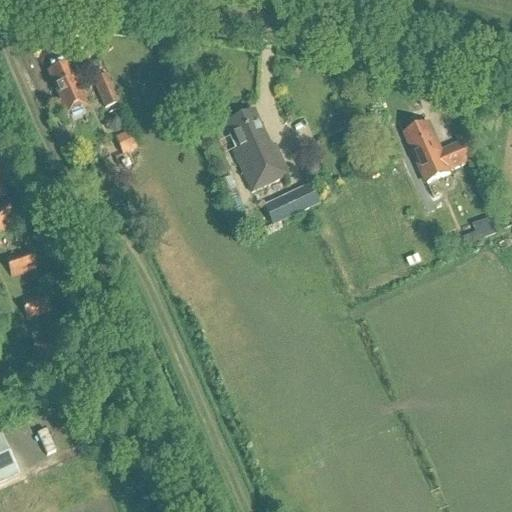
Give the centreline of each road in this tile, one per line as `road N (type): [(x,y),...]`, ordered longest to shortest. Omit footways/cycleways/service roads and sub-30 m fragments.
road 1 (track): [(0,33),(59,171),(129,248),(246,511)]
road 2 (unclassified): [(511,86),(269,24),(0,3)]
